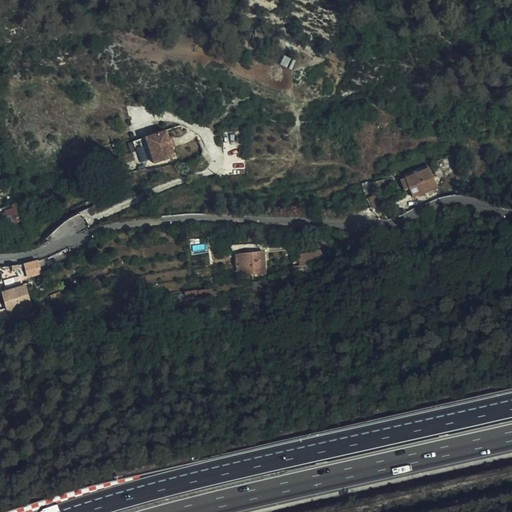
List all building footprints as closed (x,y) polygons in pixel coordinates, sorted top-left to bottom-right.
[(262,42),(272,42),(273,31),(256,30),(255,39),(262,39),(262,42)] [(172,150),(169,140),(166,132),(146,139),(149,149),(154,165),(175,158),(172,150)] [(149,149),(146,139),(135,143),(139,153),(149,149)] [(455,162),(452,155),(434,162),(437,170),(455,162)] [(404,178),(408,188),(412,197),(437,187),(428,165),(403,175),(404,178)] [(145,177),(132,183),(135,189),(149,185),(145,177)] [(403,190),(408,188),(404,178),(399,181),(403,190)] [(135,189),(132,183),(131,180),(122,184),(123,186),(111,187),(112,193),(102,194),(104,196),(124,194),(135,189)] [(102,194),(102,188),(99,181),(85,187),(89,199),(102,194)] [(7,214),(17,212),(16,208),(15,205),(14,205),(12,198),(12,199),(8,200),(10,207),(6,208),(7,214)] [(19,222),(17,212),(7,214),(1,216),(4,226),(19,222)] [(298,255),(300,266),(307,264),(323,260),(321,252),(320,250),(298,255)] [(323,260),(332,258),(330,250),(321,252),(323,260)] [(251,253),(239,255),(241,276),(265,273),(263,252),(256,253),(251,253)] [(32,270),(30,262),(18,266),(18,270),(20,275),(29,271),(32,270)] [(307,264),(300,266),(290,268),(292,276),(309,273),(307,264)] [(8,318),(19,315),(16,304),(28,300),(24,286),(1,293),(2,296),(4,303),(6,309),(8,318)] [(29,307),(33,306),(27,286),(24,286),(28,300),(29,307)] [(213,296),(211,289),(198,291),(199,298),(213,296)] [(27,307),(29,307),(28,300),(16,304),(19,315),(28,312),(27,307)] [(0,320),(8,318),(6,309),(0,310),(0,320)]
